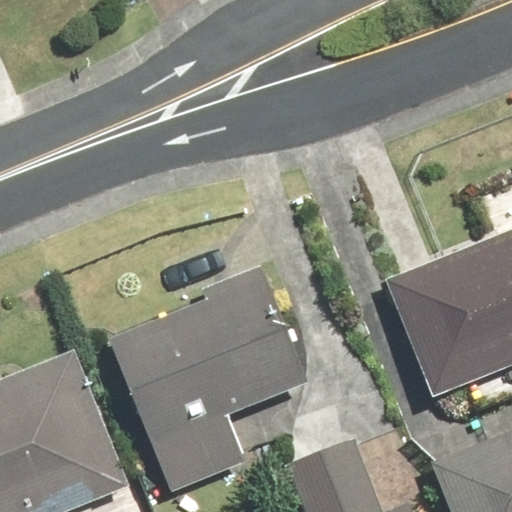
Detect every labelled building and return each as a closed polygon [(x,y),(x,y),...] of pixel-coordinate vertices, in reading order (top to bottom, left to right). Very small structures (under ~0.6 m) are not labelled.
[(511,238),(394,281),(437,398),(467,388),(477,415),(511,402),(511,238)] [(316,390),(276,271),(211,294),(217,310),(123,342),(176,498),(254,472),(235,417),(316,390)] [(0,386),(0,511),(116,511),(113,502),(138,492),(81,353),(0,386)] [(511,511),(511,434),(440,465),(459,511),(511,511)] [(417,511),(393,511),(369,443),(292,471),(306,511),(422,511),(422,510),(417,511)]
